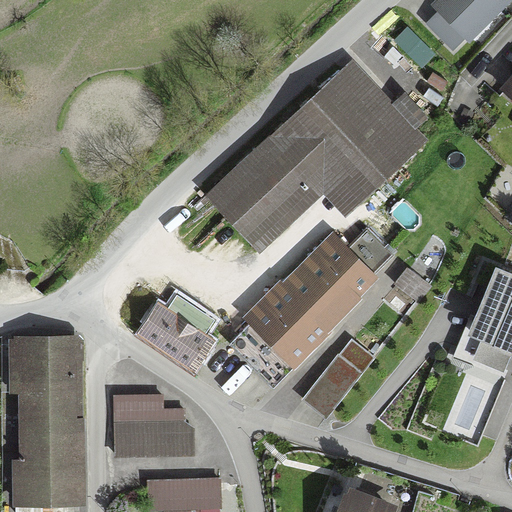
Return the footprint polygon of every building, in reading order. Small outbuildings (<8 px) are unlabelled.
[(474,39),(509,0),(443,0),(438,7),(474,39)] [(352,205),(420,141),(350,66),(210,196),(250,239),(322,173),(352,205)] [(511,79),(503,90),(511,98),(511,79)] [(338,246),(290,294),(323,328),(337,313),(335,311),(369,277),(338,246)] [(511,358),(511,267),(497,262),(463,349),(509,367),(511,358)] [(405,270),(394,284),(415,301),(426,287),(405,270)] [(323,328),(290,294),(286,290),(231,346),(270,385),(325,329),(323,328)] [(152,314),(140,333),(192,368),(209,343),(172,318),(168,324),(152,314)] [(22,391),(23,420),(73,419),(71,340),(21,341),(11,342),(11,371),(22,371),(22,391)] [(326,417),(362,373),(341,356),(305,401),(326,417)] [(10,373),(10,392),(22,391),(22,371),(11,371),(11,373),(10,373)] [(183,424),(182,410),(161,411),(160,396),(112,397),(113,456),(192,454),(191,430),(183,424)] [(73,419),(23,420),(23,457),(20,457),(20,460),(13,460),(14,502),(64,501),(63,461),(73,460),(73,419)] [(183,511),(183,509),(219,508),(218,480),(146,483),(147,510),(163,510),(162,511),(183,511)] [(384,511),(387,507),(351,493),(344,511),(384,511)]
